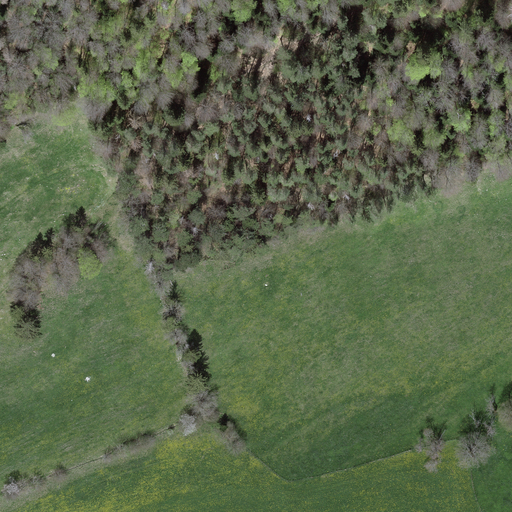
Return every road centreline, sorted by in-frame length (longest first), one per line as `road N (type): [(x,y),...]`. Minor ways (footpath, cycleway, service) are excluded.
road 1 (track): [(383,0),(241,71),(0,296)]
road 2 (track): [(120,177),(97,162),(54,168),(0,206)]
